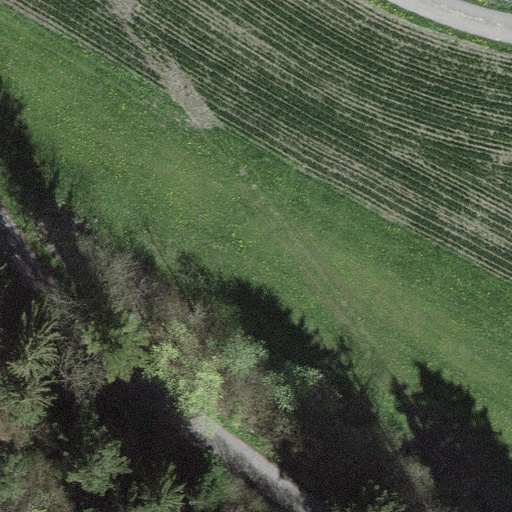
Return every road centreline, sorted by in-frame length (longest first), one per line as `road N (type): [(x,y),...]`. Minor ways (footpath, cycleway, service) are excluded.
road 1 (track): [(309,511),(0,222)]
road 2 (unclassified): [(511,43),(380,0)]
